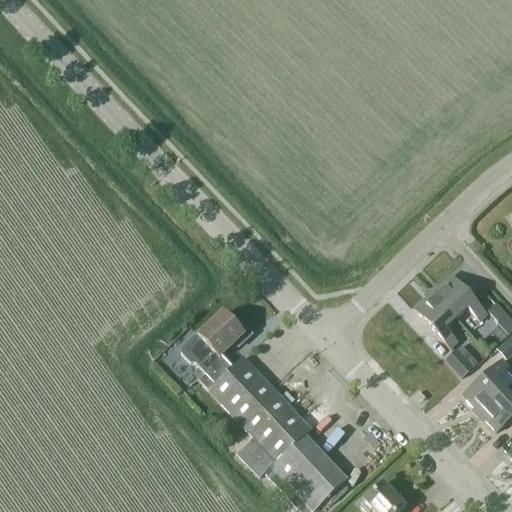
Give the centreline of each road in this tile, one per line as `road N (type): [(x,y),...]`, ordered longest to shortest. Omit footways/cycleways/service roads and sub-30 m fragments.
road 1 (tertiary): [(323,338),(4,0)]
road 2 (residential): [(511,163),(323,338)]
road 3 (tertiary): [(488,511),(323,338)]
